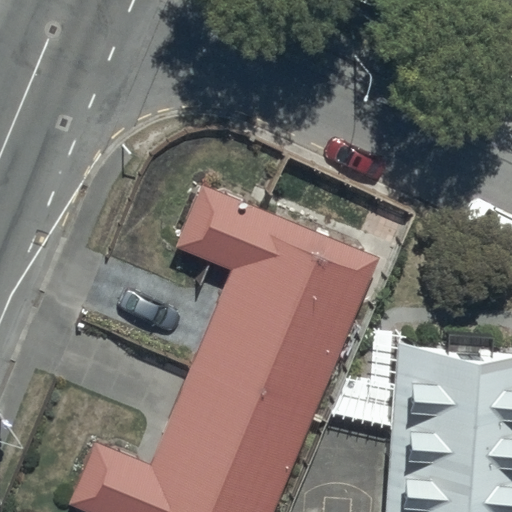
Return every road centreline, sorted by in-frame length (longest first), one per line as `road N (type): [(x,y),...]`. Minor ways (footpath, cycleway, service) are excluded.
road 1 (residential): [(511,184),(84,0)]
road 2 (tertiary): [(65,0),(0,158)]
